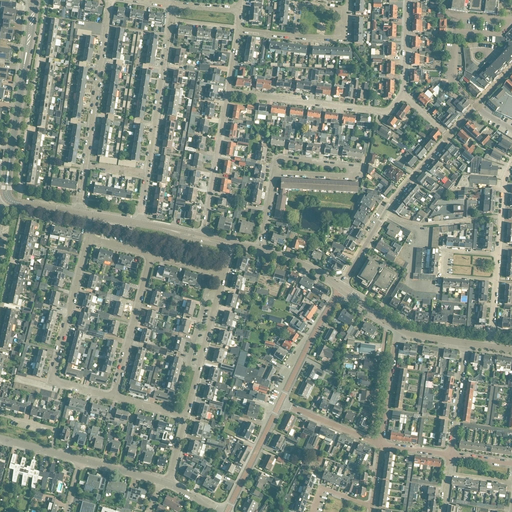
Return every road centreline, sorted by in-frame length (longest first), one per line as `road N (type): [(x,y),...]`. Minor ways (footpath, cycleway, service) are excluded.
road 1 (residential): [(77,213),(110,0)]
road 2 (residential): [(113,397),(62,385),(52,375),(88,238)]
road 3 (residential): [(139,223),(171,20)]
road 4 (residential): [(448,136),(391,204),(340,286)]
road 5 (residential): [(226,94),(381,113),(401,96)]
road 6 (residential): [(274,173),(282,159),(360,172),(284,174)]
road 7 (residential): [(185,420),(223,273)]
road 8 (residential): [(113,397),(150,255)]
road 9 (residential): [(203,236),(226,94)]
road 10 (residential): [(498,255),(445,250),(442,277),(496,281)]
road 11 (tertiary): [(281,403),(340,286)]
road 12 (tertiary): [(226,511),(281,403)]
road 13 (residential): [(369,440),(387,321)]
